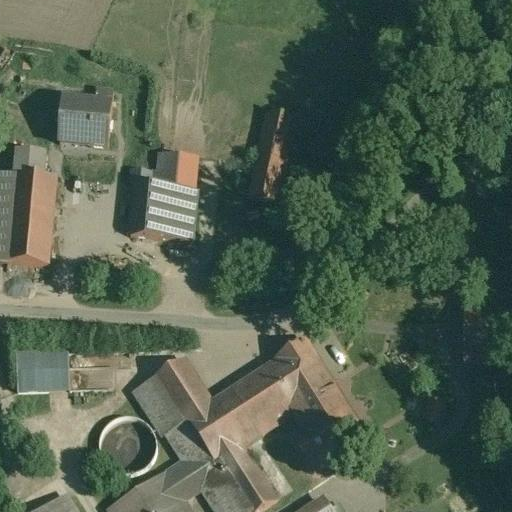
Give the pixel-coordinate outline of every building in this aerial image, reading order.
[(98,104),(64,103),(62,145),(64,145),(64,144),(73,144),(73,146),(113,148),(115,94),(99,93),(98,104)] [(270,113),(251,198),(316,213),(321,192),(284,183),(299,120),(270,113)] [(207,159),(170,155),(166,189),(162,237),(199,241),(207,159)] [(0,175),(0,264),(49,269),(57,180),(0,175)] [(166,189),(135,187),(132,236),(162,237),(166,189)] [(502,304),(470,303),(469,364),(502,365),(502,316),(502,304)] [(511,316),(502,316),(502,365),(511,364),(511,316)] [(279,364),(213,406),(186,363),(135,396),(163,439),(168,436),(186,465),(113,511),(188,511),(184,505),(204,492),(216,511),(262,511),(278,502),(249,457),(254,454),(250,447),(295,417),(292,412),(333,387),(306,344),(278,362),(279,364)] [(70,397),(68,353),(16,354),(18,399),(70,397)] [(333,387),(292,412),(295,417),(305,433),(295,439),(316,473),(326,467),(328,469),(369,443),(333,386),(333,387)] [(141,423),(138,422),(135,421),(128,420),(121,422),(118,423),(115,424),(112,426),(110,428),(107,431),(104,435),(103,438),(101,442),(100,446),(100,450),(100,454),(101,457),(102,461),(105,466),(108,469),(110,471),(113,474),(116,476),(120,477),(124,478),(130,479),(135,478),(139,477),(142,475),(145,474),(147,472),(149,470),(152,468),(154,464),(156,460),(157,456),(158,453),(158,449),(158,444),(157,441),(155,437),(153,433),(151,430),(148,427),(144,425),(141,423)] [(73,511),(66,500),(47,511),(73,511)] [(330,511),(323,500),(303,511),(330,511)]
